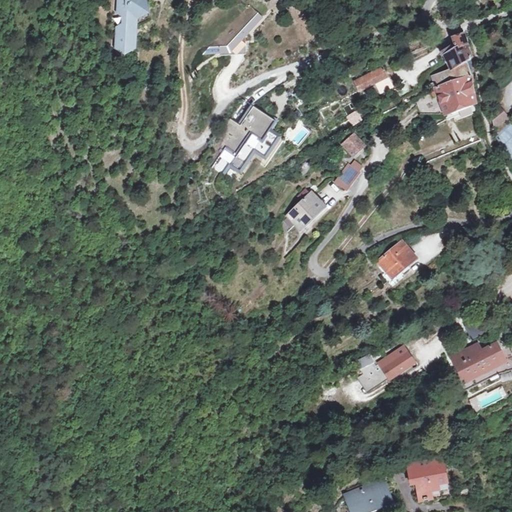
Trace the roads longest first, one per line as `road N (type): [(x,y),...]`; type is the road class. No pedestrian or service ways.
road 1 (residential): [(511,14),(465,26),(414,21),(234,91),(190,146),(182,135),(180,54),(192,0)]
road 2 (residential): [(396,131),(318,251),(317,273),(325,278),(362,249),(427,222),(511,217)]
